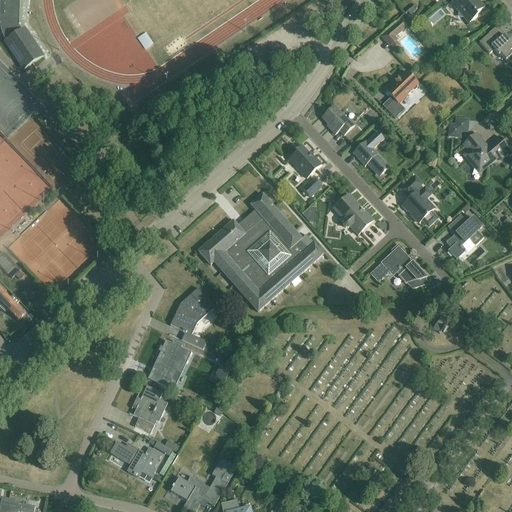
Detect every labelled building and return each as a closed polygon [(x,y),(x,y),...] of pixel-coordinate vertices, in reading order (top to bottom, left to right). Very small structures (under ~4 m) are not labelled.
[(19,24),(19,0),(0,0),(0,4),(0,24),(1,25),(1,26),(1,27),(1,28),(1,29),(1,30),(1,31),(1,32),(2,33),(2,34),(2,35),(3,36),(3,37),(4,38),(4,39),(5,40),(6,41),(5,42),(15,56),(17,60),(21,65),(23,69),(24,70),(24,71),(32,65),(35,64),(43,58),(43,57),(29,38),(28,39),(22,30),(21,31),(19,25),(20,25),(19,24)] [(454,0),(452,3),(449,5),(453,10),(455,8),(470,24),(477,17),(476,16),(484,9),(477,1),(475,3),(473,0),(454,0)] [(412,8),(406,13),(409,16),(415,11),(412,8)] [(395,52),(401,47),(396,42),(398,40),(395,38),(406,29),(404,27),(407,25),(403,21),(401,23),(399,22),(380,38),(389,48),(390,46),(395,52)] [(489,34),(489,35),(479,43),(489,55),(494,51),(499,57),(500,55),(506,62),(511,57),(511,40),(508,42),(504,37),(496,29),(498,28),(497,27),(489,34)] [(138,37),(137,37),(144,47),(150,43),(143,33),(138,37)] [(274,46),(269,49),(275,58),(276,59),(281,56),(279,52),(274,46)] [(268,50),(254,60),(260,68),(274,59),(268,50)] [(418,85),(406,73),(398,80),(395,82),(395,83),(386,92),(394,101),(385,110),(395,120),(405,111),(399,105),(408,97),(407,97),(412,91),(415,91),(417,89),(417,87),(418,85)] [(327,115),(322,119),(331,129),(330,130),(335,136),(340,132),(344,137),(355,127),(350,122),(348,123),(334,108),(329,112),(327,112),(327,115)] [(46,110),(40,113),(47,122),(52,119),(46,110)] [(153,136),(144,119),(141,120),(137,122),(136,122),(146,140),(153,136)] [(469,120),(455,119),(455,125),(449,125),(448,139),(461,140),(462,133),(468,134),(469,120)] [(366,143),(353,155),(365,168),(368,165),(377,175),(379,173),(382,176),(389,169),(388,169),(376,157),(378,156),(373,151),(384,140),(378,133),(366,144),(366,143)] [(465,156),(476,169),(483,170),(497,158),(500,161),(511,152),(499,137),(487,147),(476,134),(463,146),(469,152),(465,156)] [(411,137),(410,146),(417,147),(418,138),(411,137)] [(296,154),(290,160),(297,168),(297,169),(307,180),(321,167),(314,159),(313,160),(302,148),(300,149),(299,149),(297,151),(297,152),(296,153),(296,154)] [(425,200),(431,195),(425,189),(420,194),(416,190),(421,185),(415,178),(402,191),(408,198),(409,197),(411,199),(402,207),(419,224),(422,221),(427,226),(430,226),(435,221),(436,218),(431,213),(434,210),(425,200)] [(314,180),(303,191),(310,199),(322,188),(314,180)] [(258,314),(323,256),(306,236),(302,240),(263,196),(251,207),(256,212),(239,228),(233,222),(198,253),(210,267),(214,264),(258,314)] [(349,196),(333,210),(344,222),(343,225),(343,227),(345,229),(348,230),(350,228),(358,237),(373,222),(365,214),(363,215),(359,210),(360,210),(355,205),(356,204),(349,196)] [(310,210),(302,216),(306,220),(310,217),(316,217),(316,210),(310,210)] [(455,236),(446,244),(451,249),(448,252),(456,261),(464,254),(462,251),(464,249),(462,247),(469,240),(476,247),(483,240),(477,233),(482,228),(473,219),(469,223),(467,225),(465,223),(465,222),(460,217),(448,229),(453,234),(453,233),(455,236)] [(509,218),(503,223),(506,227),(511,222),(509,218)] [(425,280),(426,279),(404,255),(405,253),(399,246),(392,252),(393,255),(380,266),(381,267),(371,276),(378,283),(390,273),(393,277),(397,273),(399,275),(398,276),(406,284),(407,284),(413,290),(427,286),(425,280)] [(14,278),(18,283),(26,276),(22,271),(14,278)] [(0,303),(7,311),(18,322),(25,315),(16,306),(19,303),(16,300),(13,297),(10,299),(0,288),(0,303)] [(29,304),(38,295),(31,288),(22,296),(29,304)] [(178,312),(171,327),(185,334),(182,341),(203,351),(207,344),(192,337),(197,325),(215,309),(199,290),(181,306),(183,309),(181,314),(178,312)] [(359,295),(328,296),(328,307),(359,307),(359,295)] [(441,319),(432,330),(439,336),(441,333),(443,334),(450,326),(441,319)] [(185,358),(187,358),(187,354),(182,355),(182,352),(175,352),(170,350),(172,345),(167,343),(163,349),(161,348),(159,352),(161,354),(156,365),(161,368),(163,366),(176,372),(180,362),(183,363),(185,358)] [(159,424),(168,405),(159,401),(162,395),(147,388),(141,401),(137,399),(134,406),(137,408),(133,417),(139,420),(135,428),(151,435),(157,423),(159,424)] [(218,409),(214,415),(220,418),(223,412),(218,409)] [(165,448),(176,455),(177,454),(179,455),(182,450),(180,449),(180,448),(169,442),(165,448)] [(153,470),(161,457),(150,450),(146,457),(131,448),(129,451),(117,444),(111,455),(131,467),(128,472),(138,479),(142,473),(153,479),(155,470),(153,470)] [(240,450),(234,461),(241,465),(247,454),(240,450)] [(171,454),(159,475),(164,478),(176,457),(171,454)] [(190,477),(187,483),(179,478),(170,492),(190,503),(187,507),(194,511),(195,511),(199,506),(204,509),(207,504),(214,508),(236,469),(221,459),(211,475),(216,478),(209,489),(190,477)] [(0,511),(35,511),(35,510),(19,506),(20,502),(0,498),(0,511)] [(240,511),(238,502),(221,506),(222,511),(249,511),(249,510),(244,511),(240,511)]
